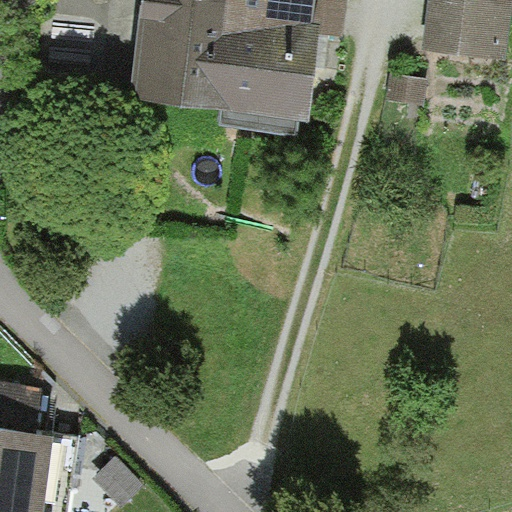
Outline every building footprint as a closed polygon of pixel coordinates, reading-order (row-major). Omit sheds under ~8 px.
[(141,0),(128,111),(220,122),(219,133),(298,143),(300,129),(309,130),(320,34),(341,37),(345,0),(141,0)] [(509,0),(431,0),(426,51),(503,60),(509,0)] [(45,394),(0,385),(0,435),(36,442),(45,394)] [(0,435),(0,511),(46,511),(58,446),(36,442),(0,435)] [(117,460),(96,480),(122,508),(143,488),(117,460)] [(64,487),(62,511),(89,511),(91,489),(64,487)]
